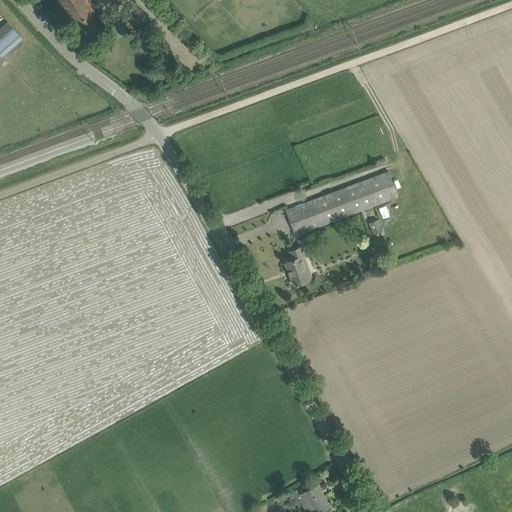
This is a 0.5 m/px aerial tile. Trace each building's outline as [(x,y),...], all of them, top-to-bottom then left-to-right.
[(58,0),(82,37),(102,24),(87,0),(58,0)] [(0,59),(23,39),(7,21),(0,27),(0,59)] [(375,161),(377,167),(386,164),(384,157),(375,161)] [(389,171),(295,207),(285,210),(295,234),(398,195),(389,171)] [(378,219),(368,222),(372,234),(382,231),(378,219)] [(375,246),(378,254),(384,252),(382,247),(375,246)] [(293,285),(298,284),(312,278),(301,247),(289,251),(292,259),(285,262),(293,285)] [(296,496),(301,505),(304,511),(316,511),(329,505),(317,484),(296,496)]
